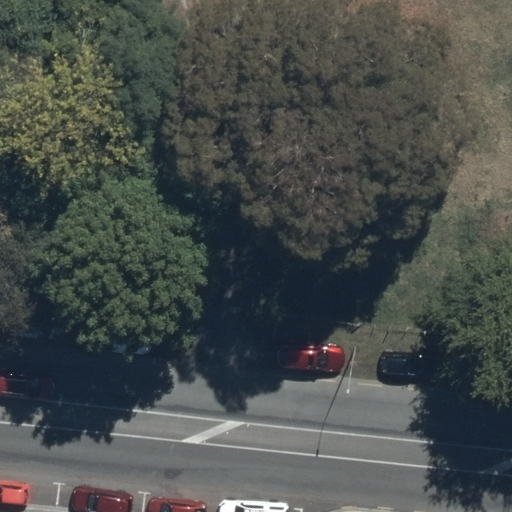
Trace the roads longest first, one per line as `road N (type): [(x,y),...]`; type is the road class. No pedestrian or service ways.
road 1 (tertiary): [(0,426),(511,483)]
road 2 (track): [(124,440),(147,230),(137,132),(99,0)]
